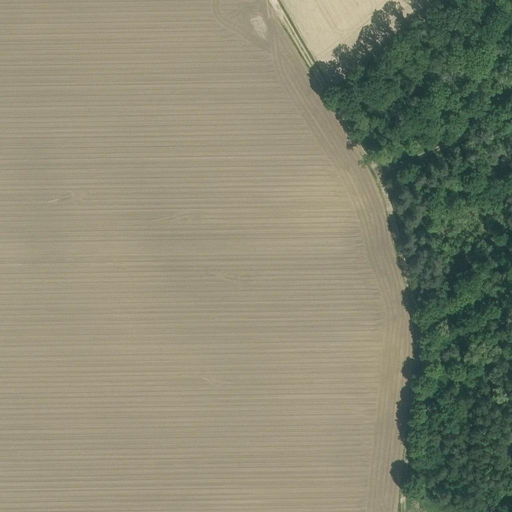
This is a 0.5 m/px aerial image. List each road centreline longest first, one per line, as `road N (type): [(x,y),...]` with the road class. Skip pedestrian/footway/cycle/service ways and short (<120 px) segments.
road 1 (track): [(403,511),(423,343),(379,176)]
road 2 (track): [(379,176),(276,0)]
road 3 (track): [(511,112),(379,176)]
